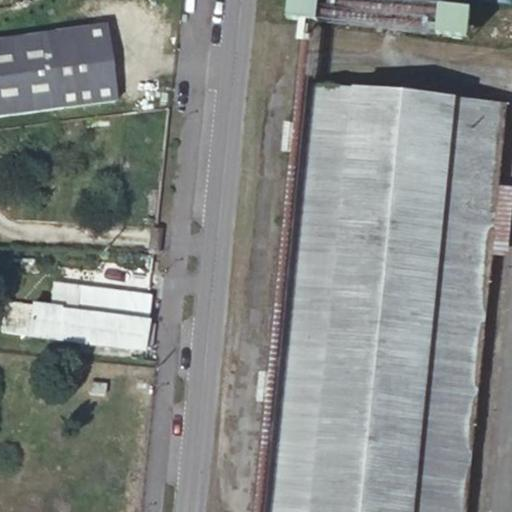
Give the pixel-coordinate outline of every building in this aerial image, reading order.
[(291,0),(291,17),(320,19),(320,0),(291,0)] [(440,33),(472,35),(473,6),(442,4),(440,33)] [(107,31),(0,45),(0,122),(117,107),(107,31)] [(309,91),(262,511),(461,511),(503,112),(309,91)] [(29,296),(27,312),(23,344),(135,358),(142,307),(29,296)] [(0,308),(0,340),(23,344),(27,312),(0,308)] [(98,381),(82,380),(81,394),(97,396),(98,381)]
